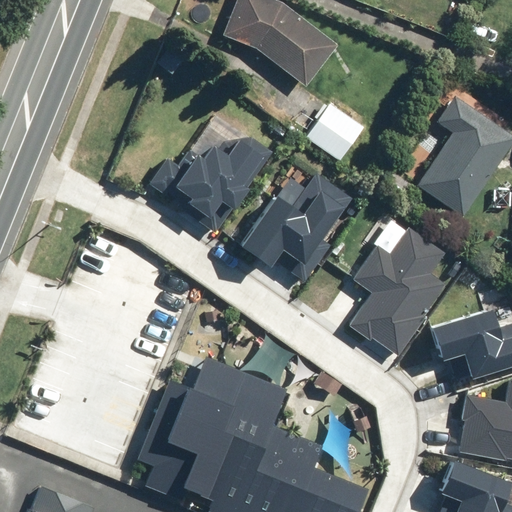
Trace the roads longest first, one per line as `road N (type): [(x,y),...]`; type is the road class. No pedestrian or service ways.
road 1 (residential): [(10,157),(146,219),(384,388),(407,439),(386,511)]
road 2 (secondary): [(74,0),(10,157)]
